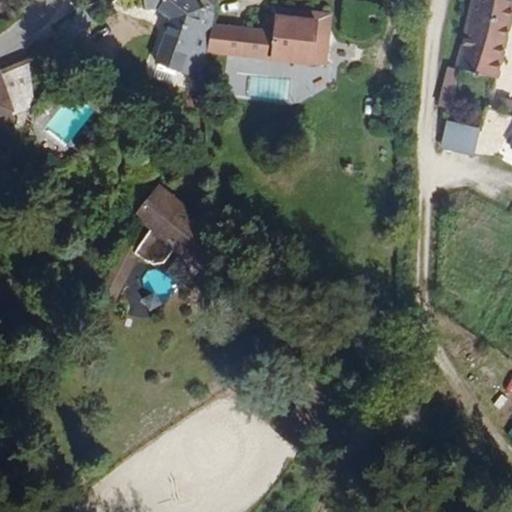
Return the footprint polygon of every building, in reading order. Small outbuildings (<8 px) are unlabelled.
[(84,31),(115,11),(106,0),(103,0),(71,21),(84,31)] [(196,64),(204,23),(193,17),(201,0),(162,0),(162,1),(178,10),(170,59),(196,64)] [(309,29),(312,0),(292,0),(276,1),(277,43),(299,42),(309,29)] [(315,41),(312,0),(309,29),(299,42),(315,41)] [(511,0),(481,0),(467,59),(504,67),(511,25),(511,0)] [(0,111),(45,93),(40,46),(5,68),(0,69),(0,111)] [(43,129),(64,146),(91,113),(70,96),(43,129)] [(479,129),(446,120),(440,143),(472,153),(479,129)] [(125,291),(149,242),(169,251),(181,251),(192,236),(215,254),(213,201),(198,190),(190,197),(179,189),(186,180),(172,169),(147,200),(161,212),(152,232),(135,224),(106,281),(125,291)] [(190,197),(198,190),(186,180),(179,189),(190,197)] [(231,267),(228,214),(213,201),(215,254),(231,267)]
